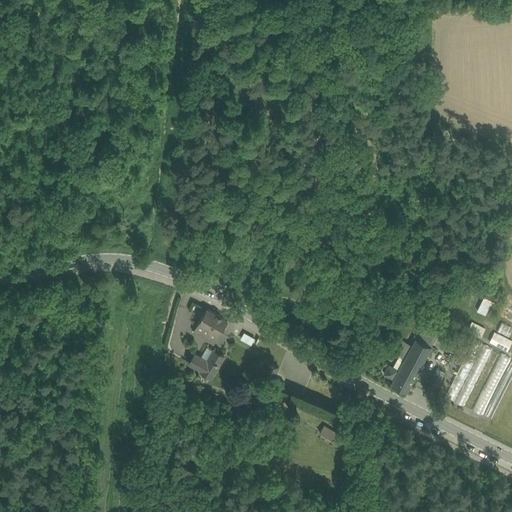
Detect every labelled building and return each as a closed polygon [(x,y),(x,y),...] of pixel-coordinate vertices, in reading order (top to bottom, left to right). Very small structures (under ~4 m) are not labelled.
[(484,296),(477,310),(485,314),(489,306),(493,308),(496,303),(484,296)] [(207,308),(194,330),(214,342),(227,319),(207,308)] [(407,392),(411,384),(431,345),(441,327),(426,319),(416,338),(413,344),(403,339),(396,354),(399,356),(393,366),(389,363),(384,372),(393,377),(393,376),(395,377),(391,384),(407,392)] [(472,321),(468,329),(481,336),(485,328),(472,321)] [(511,326),(501,321),(497,330),(509,336),(511,329),(511,326)] [(511,340),(494,331),(489,341),(507,351),(511,341),(511,340)] [(240,338),(251,345),(255,338),(244,332),(240,338)] [(199,371),(211,378),(224,356),(213,349),(206,361),(193,353),(189,361),(201,368),(199,371)] [(428,387),(435,391),(445,371),(438,367),(428,387)] [(264,400),(268,390),(259,386),(255,397),(264,400)] [(324,424),(319,432),(333,440),(338,432),(324,424)]
